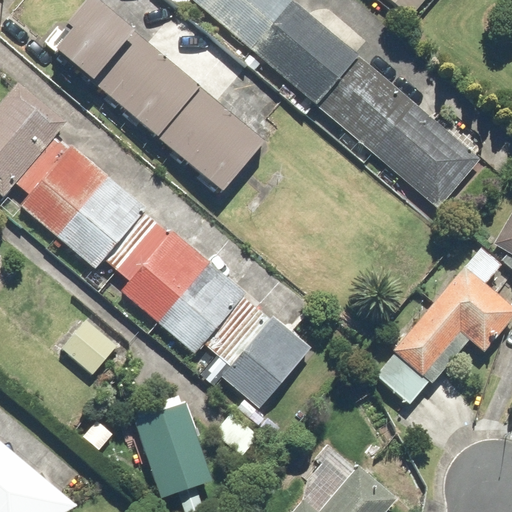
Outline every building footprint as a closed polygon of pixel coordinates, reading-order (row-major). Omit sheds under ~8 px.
[(267,141),(109,0),(92,0),(54,44),(221,193),(267,141)] [(485,161),(295,0),(192,0),(442,211),(485,161)] [(395,0),(413,16),(426,0),(395,0)] [(0,92),(6,98),(17,86),(0,71),(0,92)] [(0,193),(7,199),(19,185),(61,135),(72,123),(22,80),(17,86),(6,98),(0,105),(0,193)] [(98,271),(107,261),(148,213),(150,211),(61,135),(19,185),(31,196),(22,206),(98,271)] [(171,233),(148,213),(107,261),(130,280),(171,233)] [(511,216),(497,244),(511,252),(511,216)] [(197,355),(206,345),(248,296),(251,293),(174,229),(171,233),(130,280),(121,291),(197,355)] [(507,264),(487,245),(394,350),(398,353),(379,374),(412,403),(471,336),(489,352),(511,325),(511,303),(489,284),(507,264)] [(274,319),(248,296),(206,345),(232,368),(274,319)] [(278,314),(274,319),(232,368),(224,377),(263,411),(317,347),(278,314)] [(121,346),(90,317),(62,346),(94,375),(121,346)] [(189,396),(137,413),(164,497),(216,480),(189,396)] [(264,435),(234,411),(217,432),(247,456),(264,435)] [(0,436),(0,511),(68,511),(83,504),(0,436)] [(389,511),(401,499),(331,439),(314,458),(323,466),(308,483),(309,497),(296,511),(389,511)]
